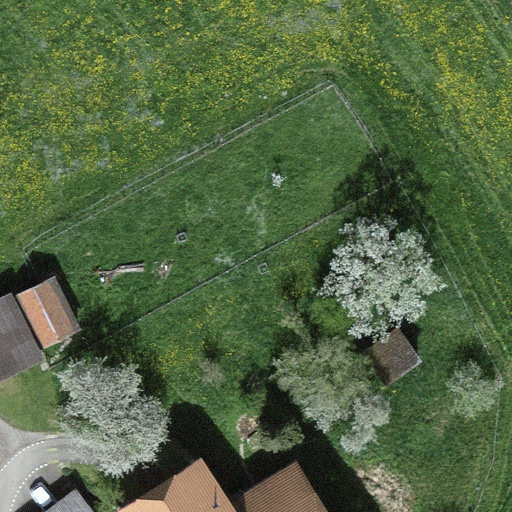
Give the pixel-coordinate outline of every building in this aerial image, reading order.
[(15,298),(39,347),(77,328),(53,279),(15,298)] [(0,372),(38,353),(11,299),(0,304),(0,372)] [(399,343),(371,365),(392,392),(421,370),(399,343)] [(223,511),(214,511),(187,469),(133,503),(138,511),(301,511),(279,477),(223,511)] [(88,511),(71,491),(46,511),(88,511)]
